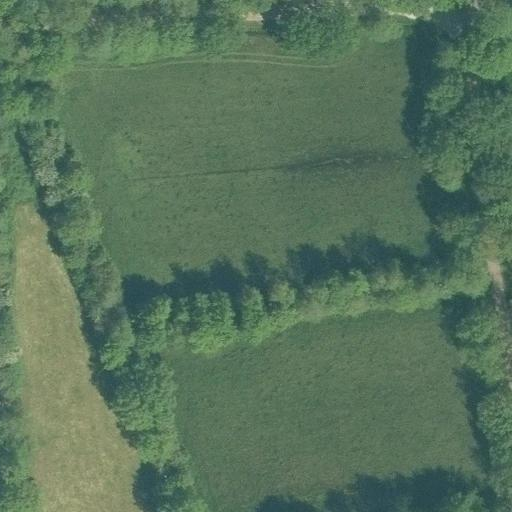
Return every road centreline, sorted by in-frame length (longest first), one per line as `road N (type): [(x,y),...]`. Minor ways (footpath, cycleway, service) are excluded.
road 1 (track): [(478,20),(401,8),(0,29)]
road 2 (unclassified): [(511,356),(493,272),(472,87),(470,50),(490,0)]
